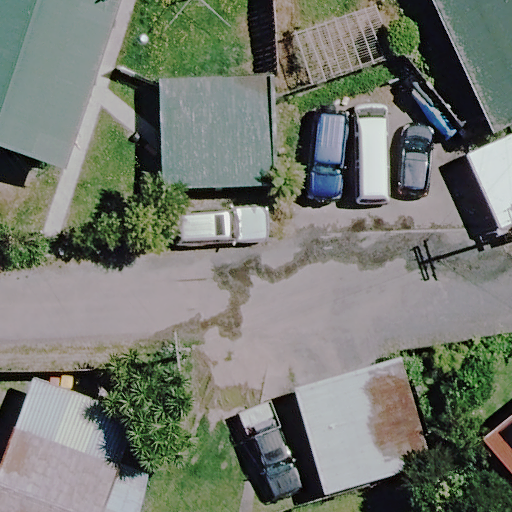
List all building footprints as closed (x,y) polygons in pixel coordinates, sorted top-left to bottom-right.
[(0,0),(0,162),(78,192),(127,12),(127,0),(0,0)] [(511,0),(422,0),(488,149),(462,161),(498,244),(511,237),(511,0)] [(266,202),(271,87),(165,82),(160,197),(266,202)] [(433,475),(401,368),(293,400),(325,508),(433,475)] [(136,425),(30,390),(0,480),(0,511),(139,511),(148,487),(119,477),(136,425)] [(511,433),(490,449),(511,480),(511,433)]
